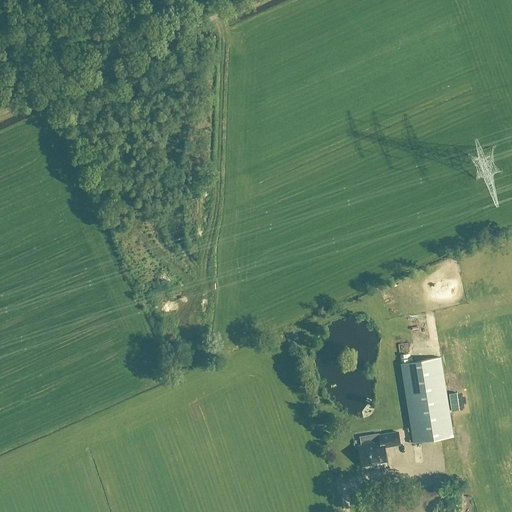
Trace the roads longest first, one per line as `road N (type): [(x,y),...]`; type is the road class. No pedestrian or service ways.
road 1 (track): [(0,451),(374,283),(377,290)]
road 2 (track): [(217,17),(202,361)]
road 3 (track): [(0,115),(193,28)]
